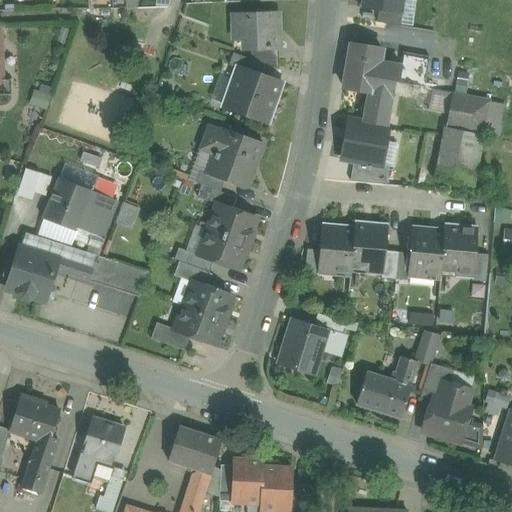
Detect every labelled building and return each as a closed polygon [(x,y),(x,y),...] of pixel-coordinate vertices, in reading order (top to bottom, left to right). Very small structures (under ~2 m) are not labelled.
[(171,0),(160,0),(161,8),(168,8),(171,0)] [(404,0),(362,0),(361,8),(379,10),(402,13),(404,0)] [(402,13),(379,10),(377,23),(401,27),(402,13)] [(278,14),(234,15),(234,41),(250,40),(251,49),(256,49),(257,50),(278,49),(279,49),(278,14)] [(382,50),(351,45),(343,89),(369,93),(364,123),(386,127),(394,82),(398,83),(399,83),(402,67),(401,67),(380,64),(382,50)] [(278,49),(257,50),(256,49),(251,49),(251,60),(262,64),(279,70),(278,49)] [(251,60),(233,54),(229,66),(236,68),(236,69),(239,70),(240,69),(258,75),(262,64),(251,60)] [(430,58),(403,54),(401,67),(402,67),(399,83),(398,83),(398,84),(425,89),(430,58)] [(258,75),(240,69),(239,70),(236,69),(223,105),(269,122),(283,84),(258,75)] [(1,82),(0,81),(0,95),(12,96),(11,80),(1,80),(1,82)] [(42,87),(40,95),(52,99),(55,91),(42,87)] [(430,109),(447,111),(450,94),(433,91),(430,109)] [(36,94),(31,108),(47,113),(52,99),(40,95),(36,94)] [(491,101),(452,94),(433,188),(453,190),(460,153),(475,156),(479,136),(483,137),(491,101)] [(506,104),(491,101),(483,137),(499,140),(506,104)] [(349,123),(341,166),(383,173),(391,131),(349,123)] [(261,146),(208,126),(200,150),(214,155),(213,158),(214,158),(209,172),(208,174),(225,180),(246,187),(261,146)] [(64,165),(59,179),(93,192),(98,178),(64,165)] [(225,180),(208,174),(209,172),(199,168),(193,183),(201,186),(220,192),(225,180)] [(93,192),(59,179),(43,219),(76,232),(77,232),(92,193),(93,192)] [(15,205),(27,209),(34,186),(22,182),(15,205)] [(220,192),(201,186),(197,197),(217,205),(217,204),(232,210),(236,198),(220,192)] [(111,200),(92,193),(77,232),(76,232),(73,240),(87,246),(88,246),(86,253),(98,257),(99,257),(101,250),(105,239),(107,240),(108,238),(98,234),(104,216),(111,200)] [(111,200),(104,216),(112,219),(118,203),(111,200)] [(232,210),(217,204),(217,205),(208,230),(249,245),(254,233),(252,232),(257,219),(232,210)] [(104,216),(98,234),(108,238),(122,243),(129,226),(112,219),(104,216)] [(73,240),(76,232),(43,219),(36,237),(70,248),(73,240)] [(355,227),(322,224),(319,250),(318,267),(332,268),(332,272),(351,274),(355,227)] [(356,225),(351,269),(382,272),(387,228),(356,225)] [(479,228),(445,225),(445,231),(441,273),(472,276),(474,276),(476,254),(479,228)] [(445,231),(411,228),(409,253),(407,275),(409,275),(440,279),(441,273),(445,231)] [(249,245),(208,230),(198,256),(213,262),(238,271),(243,257),(244,258),(249,245)] [(90,282),(98,257),(86,253),(70,248),(36,237),(25,233),(21,247),(58,259),(54,271),(90,282)] [(21,247),(20,246),(7,289),(8,291),(18,294),(20,299),(28,301),(33,299),(43,302),(45,301),(46,299),(52,301),(54,299),(56,292),(55,289),(49,287),(54,271),(58,259),(21,247)] [(198,256),(178,249),(174,260),(209,273),(213,262),(198,256)] [(319,250),(307,249),(304,278),(317,279),(318,267),(319,250)] [(395,279),(398,253),(385,251),(382,278),(395,279)] [(398,253),(395,279),(408,281),(409,275),(407,275),(409,253),(398,253)] [(488,255),(476,254),(474,276),(472,276),(472,280),(486,281),(488,255)] [(99,257),(98,257),(90,282),(139,298),(148,273),(99,257)] [(209,273),(179,262),(174,277),(192,283),(193,282),(208,288),(212,275),(209,273)] [(208,288),(193,282),(192,283),(184,307),(225,322),(230,310),(228,309),(232,297),(208,288)] [(225,322),(184,307),(175,330),(175,331),(190,337),(214,346),(219,334),(221,334),(225,322)] [(346,323),(317,314),(315,324),(328,328),(327,331),(342,336),(346,323)] [(294,317),(280,360),(314,371),(320,350),(327,331),(328,328),(315,324),(294,317)] [(175,330),(156,324),(151,339),(184,352),(190,337),(175,331),(175,330)] [(342,336),(327,331),(320,350),(340,357),(346,337),(342,336)] [(438,338),(425,333),(416,361),(429,365),(438,338)] [(417,365),(401,359),(396,374),(393,373),(391,381),(399,383),(410,387),(417,365)] [(453,371),(431,364),(420,399),(431,402),(438,381),(449,385),(453,371)] [(391,381),(367,373),(357,406),(400,420),(410,387),(399,383),(391,381)] [(449,385),(438,381),(431,402),(422,432),(460,444),(467,422),(471,409),(466,408),(471,392),(449,385)] [(40,403),(20,396),(8,432),(40,443),(47,445),(50,438),(58,412),(39,406),(40,403)] [(511,412),(509,411),(493,462),(511,468),(511,412)] [(123,431),(90,421),(87,430),(82,429),(79,437),(84,439),(79,453),(96,459),(112,464),(123,431)] [(483,427),(467,422),(460,444),(482,451),(483,427)] [(222,441),(179,428),(168,462),(201,472),(210,475),(211,476),(222,441)] [(8,432),(0,429),(0,456),(1,456),(8,432)] [(47,445),(40,443),(38,449),(36,448),(23,488),(40,493),(57,440),(50,438),(47,445)] [(96,459),(79,453),(72,475),(90,480),(96,459)] [(264,462),(233,461),(233,467),(231,503),(260,504),(261,504),(263,469),(264,462)] [(233,467),(221,466),(219,502),(231,503),(233,467)] [(113,467),(109,479),(122,483),(126,471),(113,467)] [(263,469),(261,504),(260,504),(260,510),(289,511),(291,511),(292,486),(293,470),(263,469)] [(182,511),(139,511),(128,508),(126,511),(197,511),(210,475),(201,472),(200,473),(193,477),(182,511)] [(122,483),(109,479),(103,498),(116,502),(122,483)] [(302,511),(304,486),(292,486),(291,511),(289,511),(288,511),(302,511)] [(103,498),(100,497),(96,508),(108,511),(113,511),(116,502),(103,498)]
